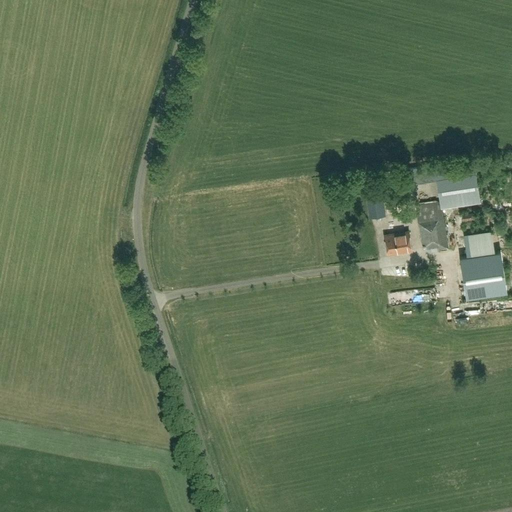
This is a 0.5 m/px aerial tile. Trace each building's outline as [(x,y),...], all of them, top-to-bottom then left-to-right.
[(448,248),(442,205),(480,200),(475,159),(392,170),(393,181),(418,177),(418,181),(439,178),(442,200),(417,204),(422,243),(428,242),(430,251),(448,248)] [(380,182),(366,184),(370,216),(384,215),(380,182)] [(388,254),(412,250),(409,231),(385,235),(388,254)] [(501,250),(462,256),(467,297),(507,291),(501,250)] [(436,283),(425,284),(426,289),(410,291),(411,302),(438,299),(436,283)] [(460,304),(460,314),(471,314),(470,303),(460,304)] [(488,303),(472,303),(472,313),(488,313),(488,303)]
